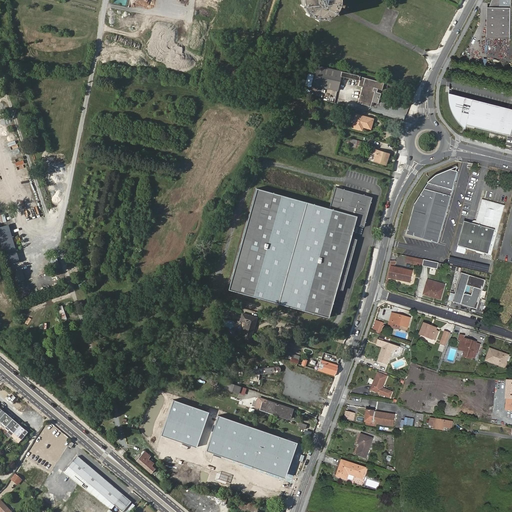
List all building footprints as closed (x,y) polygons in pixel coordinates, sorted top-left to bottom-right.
[(299,0),(300,2),(300,4),(300,8),(302,11),(303,14),(304,15),(307,17),(308,18),(311,20),(314,21),(317,22),(321,22),(322,22),(326,21),(329,20),(332,18),(333,17),(335,15),(337,12),(338,10),(339,7),(340,4),(340,0),(339,0),(299,0)] [(489,16),(488,39),(511,40),(511,0),(494,0),(492,5),(490,11),(489,16)] [(155,17),(153,25),(161,27),(163,19),(155,17)] [(161,35),(161,27),(152,26),(152,35),(161,35)] [(313,85),(336,90),(337,88),(340,76),(358,80),(359,76),(317,66),(313,85)] [(362,86),(357,102),(370,106),(371,101),(378,104),(381,94),(378,93),(379,89),(382,89),(384,83),(361,76),(358,85),(362,86)] [(511,108),(450,93),(451,100),(452,107),(454,113),(456,118),(460,123),(467,129),(468,124),(511,136),(511,108)] [(352,108),(351,112),(356,113),(355,116),(357,117),(355,122),(353,122),(352,126),(358,128),(359,124),(363,125),(369,127),(372,118),(359,114),(361,110),(352,108)] [(351,139),(349,145),(361,148),(362,142),(351,139)] [(386,164),(389,154),(374,149),(372,154),(374,155),(373,160),(386,164)] [(406,241),(437,250),(459,172),(452,170),(438,177),(429,182),(415,206),(406,241)] [(330,211),(257,190),(228,291),(329,319),(337,289),(351,238),(355,225),(363,227),(372,198),(336,188),(330,211)] [(483,199),(476,224),(478,224),(485,202),(503,207),(504,204),(483,199)] [(466,221),(459,245),(489,254),(503,207),(485,202),(478,224),(476,224),(466,221)] [(21,265),(9,229),(0,231),(0,246),(7,269),(21,265)] [(357,240),(351,238),(337,289),(342,290),(357,240)] [(416,259),(395,255),(394,260),(415,265),(416,259)] [(443,270),(445,264),(432,261),(430,267),(443,270)] [(414,271),(389,266),(387,277),(411,282),(414,271)] [(453,301),(461,272),(456,271),(448,300),(453,301)] [(478,277),(461,272),(453,301),(470,306),(478,277)] [(435,286),(428,284),(424,295),(441,300),(444,289),(435,286)] [(63,305),(58,306),(62,319),(67,318),(63,305)] [(257,318),(242,313),(240,321),(245,322),(242,332),(237,330),(235,338),(250,342),(257,318)] [(411,318),(392,313),(390,321),(393,322),(393,323),(400,325),(408,327),(411,318)] [(429,328),(430,325),(426,324),(421,334),(433,338),(437,330),(429,328)] [(452,329),(448,327),(443,339),(448,341),(452,329)] [(464,335),(461,334),(459,340),(461,341),(458,349),(474,354),(478,341),(464,337),(464,335)] [(386,357),(390,358),(393,350),(399,352),(401,346),(378,339),(377,344),(384,347),(379,360),(384,362),(386,357)] [(501,365),(506,353),(491,348),(488,358),(501,362),(500,365),(501,365)] [(293,353),(290,361),(297,364),(300,355),(293,353)] [(509,355),(506,353),(501,365),(505,367),(509,355)] [(321,360),(319,367),(335,372),(338,365),(321,360)] [(277,367),(232,369),(232,370),(231,370),(231,371),(231,372),(231,373),(231,374),(231,375),(232,375),(231,375),(232,375),(277,373),(278,373),(278,372),(278,371),(278,370),(278,369),(278,368),(277,368),(277,367)] [(319,367),(318,370),(334,375),(335,372),(319,367)] [(387,376),(378,373),(372,389),(381,393),(380,394),(385,395),(385,394),(390,396),(393,390),(387,388),(387,389),(383,388),(387,376)] [(240,388),(228,384),(227,389),(239,393),(240,388)] [(290,419),(294,409),(263,399),(260,409),(290,419)] [(208,411),(173,400),(161,435),(197,447),(208,411)] [(395,414),(368,410),(367,420),(374,421),(374,422),(393,425),(395,414)] [(423,420),(424,414),(416,413),(415,425),(418,426),(419,419),(423,420)] [(0,418),(0,422),(6,427),(12,420),(4,414),(0,418)] [(297,443),(218,416),(206,451),(285,478),(297,443)] [(453,421),(436,419),(435,421),(431,420),(430,424),(435,425),(434,428),(446,429),(446,427),(452,427),(453,421)] [(6,427),(13,433),(19,426),(12,420),(6,427)] [(19,426),(13,433),(21,440),(27,433),(19,426)] [(53,450),(56,453),(62,445),(44,432),(36,443),(50,454),(53,450)] [(373,438),(362,434),(358,443),(360,444),(357,454),(367,457),(373,438)] [(145,451),(136,461),(151,473),(155,468),(151,465),(154,463),(148,459),(150,456),(145,451)] [(130,501),(77,457),(64,472),(110,509),(114,505),(122,511),(130,501)] [(365,467),(342,460),(337,475),(347,478),(349,473),(362,478),(365,467)] [(238,481),(259,487),(263,472),(243,466),(238,481)] [(22,479),(16,475),(11,480),(17,485),(22,479)] [(81,511),(82,511),(91,499),(80,491),(71,505),(81,511)] [(220,497),(220,511),(231,511),(230,496),(220,497)] [(10,511),(0,500),(0,511),(10,511)] [(236,511),(258,511),(259,504),(237,502),(236,511)]
